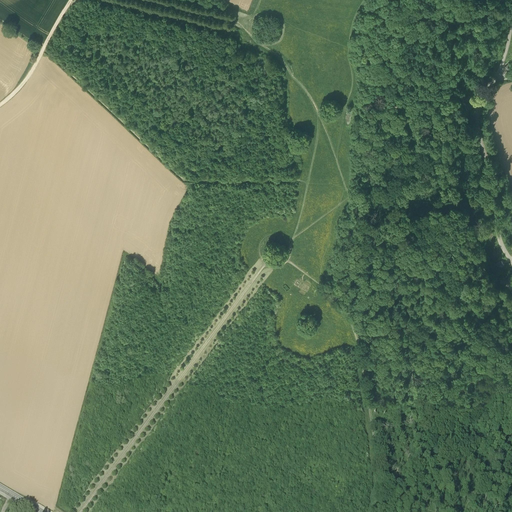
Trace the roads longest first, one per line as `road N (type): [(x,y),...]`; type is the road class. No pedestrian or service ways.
road 1 (track): [(41,50),(184,177),(306,185)]
road 2 (track): [(380,499),(418,484),(448,432),(410,362),(360,362)]
road 3 (track): [(386,511),(354,314)]
road 4 (unclassified): [(511,262),(498,239),(478,127),(479,98),(494,78)]
road 5 (track): [(165,0),(237,19),(279,56),(314,107)]
road 6 (track): [(0,102),(68,2)]
